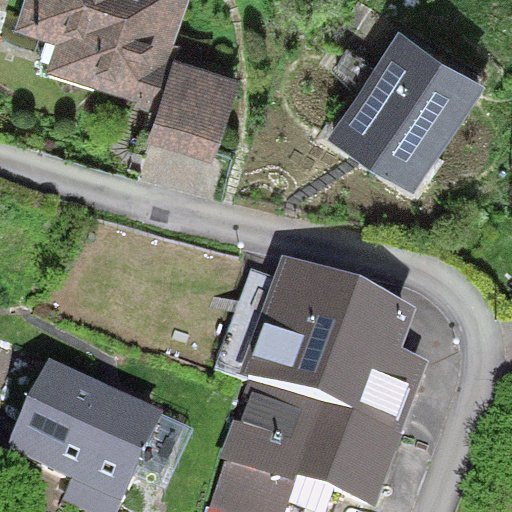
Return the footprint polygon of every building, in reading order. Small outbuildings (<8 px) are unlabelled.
[(31,0),(24,23),(65,36),(56,65),(142,93),(171,0),(31,0)] [(478,63),(401,15),(334,122),(411,170),(478,63)] [(230,82),(172,64),(149,133),(207,152),(230,82)] [(253,394),(386,446),(412,376),(399,372),(403,363),(392,358),(401,334),(286,285),(272,323),(235,308),(224,337),(261,351),(245,391),(253,394)] [(9,460),(118,511),(152,438),(43,387),(9,460)] [(363,508),(386,446),(253,394),(224,468),(228,469),(216,501),(244,511),(277,511),(291,480),(363,508)]
